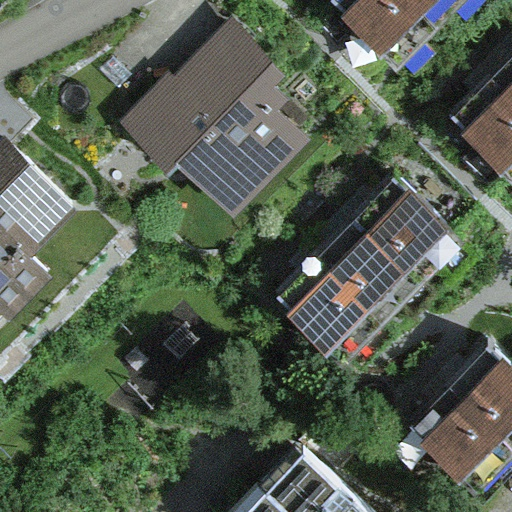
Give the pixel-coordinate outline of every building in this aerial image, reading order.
[(411,0),(334,0),(392,57),(430,18),(411,0)] [(411,0),(430,18),(448,0),(411,0)] [(229,15),(123,122),(159,158),(169,147),(228,205),(304,129),(270,96),(279,86),(266,74),(277,63),(229,15)] [(511,44),(489,69),(511,91),(511,44)] [(511,91),(489,69),(451,109),(511,167),(511,91)] [(1,135),(0,136),(0,286),(14,299),(45,266),(27,249),(72,202),(1,135)] [(390,169),(351,208),(417,274),(456,235),(390,169)] [(351,208),(312,247),(378,313),(417,274),(351,208)] [(312,247),(273,286),(339,352),(378,313),(312,247)] [(511,363),(485,337),(445,378),(510,441),(511,439),(511,363)] [(445,378),(405,419),(470,482),(510,441),(445,378)] [(379,511),(301,439),(263,480),(296,511),(379,511)] [(296,511),(263,480),(232,511),(296,511)]
